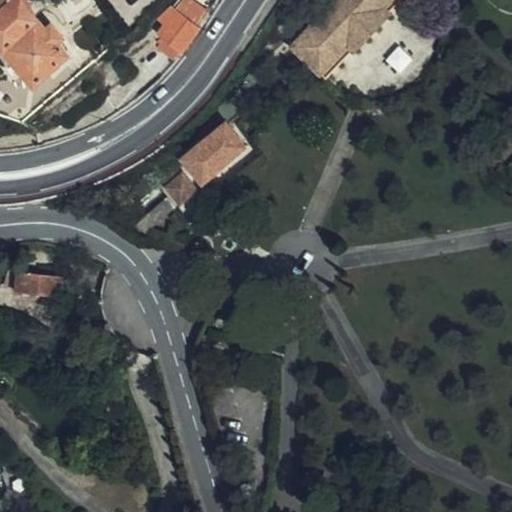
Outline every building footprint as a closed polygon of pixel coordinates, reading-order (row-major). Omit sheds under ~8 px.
[(0,0),(0,56),(18,79),(55,50),(46,38),(52,33),(43,22),(37,25),(25,11),(19,0),(0,0)] [(58,20),(88,1),(87,0),(54,0),(48,4),(58,20)] [(184,0),(177,10),(196,23),(206,8),(194,0),(184,0)] [(384,0),(322,0),(309,15),(313,19),(286,49),(314,76),(342,46),(347,51),(348,52),(382,15),(381,13),(377,8),(384,0)] [(381,13),(393,0),(384,0),(377,8),(381,13)] [(178,50),(183,54),(192,40),(202,27),(196,23),(177,10),(169,4),(154,16),(162,24),(155,33),(159,36),(155,40),(157,43),(155,46),(171,59),(178,50)] [(342,46),(314,76),(319,80),(347,51),(342,46)] [(263,93),(250,77),(213,119),(210,117),(172,157),(196,187),(239,151),(221,128),(263,93)] [(174,206),(188,194),(171,171),(156,183),(174,206)] [(205,208),(215,199),(208,190),(197,199),(205,208)] [(137,234),(169,210),(160,199),(129,223),(137,234)] [(60,297),(62,277),(16,273),(14,293),(60,297)]
